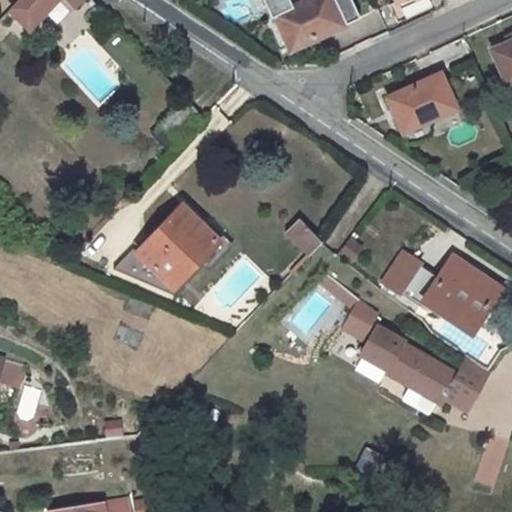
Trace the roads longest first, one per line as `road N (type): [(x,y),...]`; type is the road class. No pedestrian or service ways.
road 1 (residential): [(511,245),(287,95)]
road 2 (residential): [(496,0),(287,95)]
road 3 (residential): [(287,95),(145,0)]
